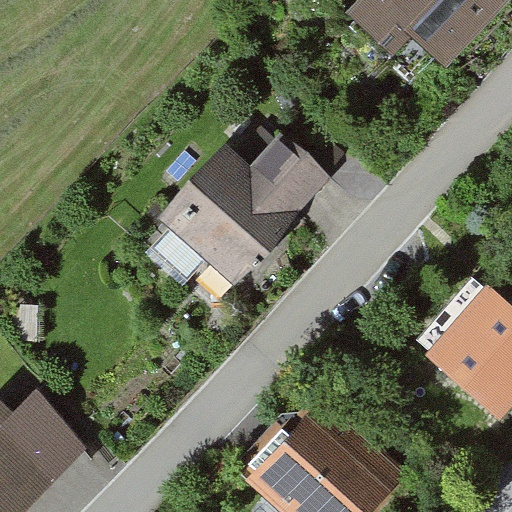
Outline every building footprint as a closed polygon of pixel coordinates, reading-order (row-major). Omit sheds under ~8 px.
[(511,0),(359,0),(347,14),(393,56),(412,36),(448,71),(511,2),(511,0)] [(335,179),(282,132),(250,168),(227,147),(160,221),(170,230),(152,249),(188,281),(206,261),(236,288),(335,179)] [(511,310),(473,277),(416,342),(501,417),(511,404),(511,310)] [(12,414),(0,402),(0,511),(25,511),(85,450),(37,393),(12,414)] [(317,401),(244,483),(277,511),(371,511),(403,477),(317,401)]
